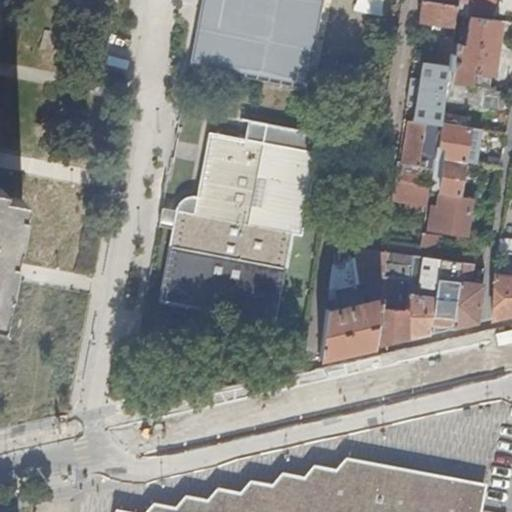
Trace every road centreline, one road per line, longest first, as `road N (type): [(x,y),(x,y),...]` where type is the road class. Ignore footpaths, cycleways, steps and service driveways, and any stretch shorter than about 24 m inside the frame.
road 1 (tertiary): [(0,469),(485,359)]
road 2 (residential): [(511,132),(490,260),(485,359)]
